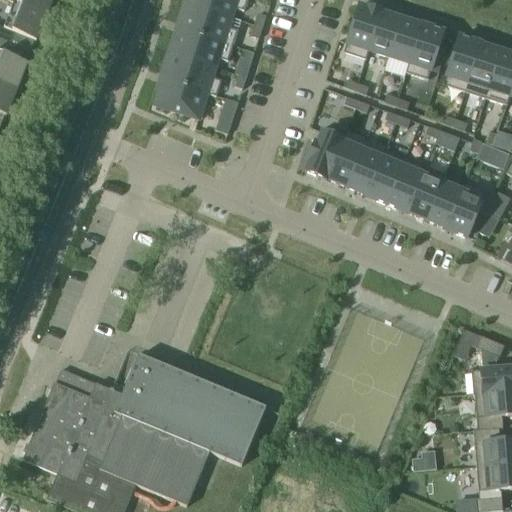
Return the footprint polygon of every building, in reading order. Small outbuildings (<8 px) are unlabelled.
[(16,0),(15,5),(45,18),(52,0),(16,0)] [(192,0),(190,7),(231,20),(234,10),(244,13),(247,0),(192,0)] [(45,18),(15,5),(5,29),(0,27),(0,41),(10,46),(15,34),(36,42),(45,18)] [(190,7),(182,32),(232,48),(237,33),(228,30),(231,20),(190,7)] [(381,15),(381,14),(367,10),(367,11),(358,8),(343,55),(366,62),(368,53),(380,15),(381,15)] [(388,59),(400,22),(381,15),(380,15),(368,53),(388,59)] [(266,18),(258,16),(254,27),(262,30),(266,18)] [(409,66),(421,28),(420,28),(400,22),(388,59),(391,61),(408,66),(409,66)] [(258,41),(262,30),(254,27),(251,39),(258,41)] [(420,27),(420,28),(421,28),(409,66),(408,66),(405,75),(427,82),(443,34),(420,27)] [(174,57),(215,70),(218,61),(227,64),(232,48),(182,32),(174,57)] [(479,47),(480,48),(481,46),(458,39),(443,87),(464,94),(479,47)] [(0,85),(16,92),(27,65),(6,57),(10,46),(0,41),(0,85)] [(485,101),(500,54),(480,48),(479,47),(464,94),(485,101)] [(253,55),(246,52),(243,60),(251,62),(253,55)] [(509,99),(508,98),(511,87),(511,57),(500,54),(485,101),(506,108),(509,99)] [(166,81),(166,82),(207,95),(207,96),(216,99),(221,83),(212,80),(215,70),(174,57),(166,81)] [(242,66),(238,78),(246,80),(249,68),(242,66)] [(238,78),(234,89),(242,92),(246,80),(238,78)] [(166,82),(166,81),(163,80),(155,107),(199,121),(207,96),(207,95),(166,82)] [(354,94),(357,86),(345,82),(343,90),(354,94)] [(16,92),(0,85),(0,114),(6,116),(16,92)] [(354,94),(365,98),(368,90),(357,86),(354,94)] [(394,109),(397,101),(386,97),(383,104),(394,109)] [(355,111),(358,104),(346,99),(344,107),(355,111)] [(237,106),(222,101),(219,108),(222,118),(232,121),(237,106)] [(409,105),(397,101),(394,109),(406,113),(409,105)] [(366,115),(369,108),(358,104),(355,111),(366,115)] [(398,118),(387,114),(384,122),(396,126),(398,118)] [(407,130),(410,123),(398,118),(396,126),(407,130)] [(455,122),(444,118),(441,126),(452,130),(455,122)] [(455,122),(452,130),(464,134),(467,126),(455,122)] [(436,141),(439,133),(428,129),(425,137),(436,141)] [(327,181),(326,181),(341,144),(342,144),(345,139),(323,130),(316,145),(314,144),(307,161),(309,162),(305,173),(327,182),(327,181)] [(448,145),(450,137),(439,133),(436,141),(448,145)] [(492,148),(496,137),(488,134),(484,145),(492,148)] [(473,141),(469,153),(477,156),(478,152),(481,144),(473,141)] [(342,144),(341,144),(326,181),(327,181),(346,189),(361,152),(358,151),(342,144)] [(478,152),(490,156),(493,149),(492,148),(484,145),(481,144),(478,152)] [(381,161),(366,197),(365,197),(365,198),(385,207),(405,160),(384,151),(380,160),(381,161)] [(361,152),(346,189),(365,197),(366,197),(381,161),(380,160),(361,152)] [(406,215),(407,214),(406,214),(421,177),(422,178),(426,169),(405,160),(385,207),(406,215)] [(421,177),(406,214),(407,214),(426,222),(441,186),(422,178),(421,177)] [(460,193),(461,194),(446,231),(445,230),(444,231),(466,240),(486,194),(464,185),(460,193)] [(441,186),(426,222),(445,230),(446,231),(461,194),(460,193),(441,186)] [(487,214),(499,221),(509,201),(497,195),(487,214)] [(506,251),(500,262),(511,268),(511,253),(510,253),(506,251)] [(61,287),(42,345),(60,350),(79,293),(61,287)] [(498,360),(503,349),(480,339),(475,350),(498,360)] [(24,458),(22,462),(57,476),(46,502),(71,511),(124,511),(135,487),(187,508),(209,454),(241,468),(265,409),(138,357),(122,396),(61,371),(55,385),(54,385),(28,447),(24,458)] [(474,397),(511,393),(511,369),(471,373),(473,398),(474,398),(474,397)] [(511,393),(474,397),(474,398),(476,421),(501,419),(511,417),(511,393)] [(477,433),(498,431),(502,431),(501,419),(476,421),(477,433)] [(499,444),(498,431),(477,433),(473,433),(474,446),(499,444)] [(476,470),(511,467),(511,443),(499,444),(474,446),(474,447),(476,470)] [(422,473),(421,460),(411,461),(412,474),(422,473)] [(511,467),(476,470),(478,502),(501,500),(500,492),(511,490),(511,467)] [(501,511),(501,500),(478,502),(475,502),(475,511),(501,511)]
